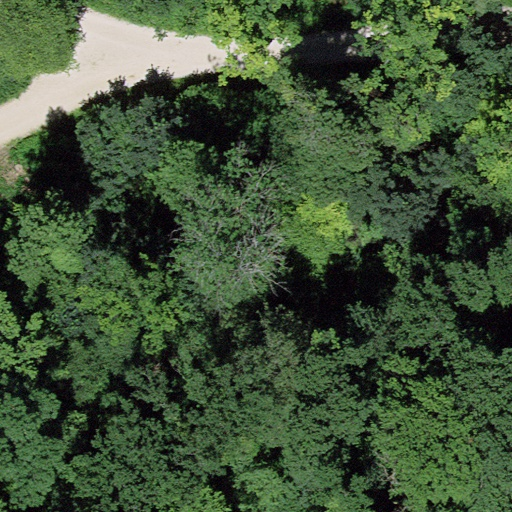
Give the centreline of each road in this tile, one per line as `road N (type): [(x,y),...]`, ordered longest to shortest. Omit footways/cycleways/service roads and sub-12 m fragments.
road 1 (track): [(511,29),(220,65),(0,116)]
road 2 (track): [(56,0),(220,65)]
